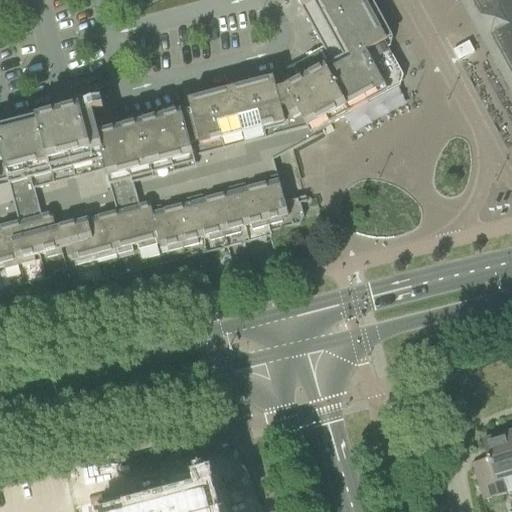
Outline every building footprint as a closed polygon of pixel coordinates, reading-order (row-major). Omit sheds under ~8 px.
[(0,290),(66,273),(62,257),(71,255),(79,285),(299,227),(303,219),(300,206),(306,204),(306,203),(285,209),(273,163),(332,130),(330,126),(342,119),(396,90),(401,75),(388,52),(385,47),(386,47),(387,44),(362,0),(295,0),(323,51),(281,74),(285,91),(276,93),(276,91),(273,82),(188,104),(190,114),(98,138),(93,118),(103,115),(101,106),(0,132),(0,290)] [(511,0),(467,0),(511,81),(511,0)] [(468,44),(452,52),(458,63),(474,54),(468,44)] [(501,481),(511,477),(511,448),(508,436),(481,444),(486,461),(471,466),(482,503),(506,496),(501,481)] [(218,511),(212,487),(117,511),(218,511)]
